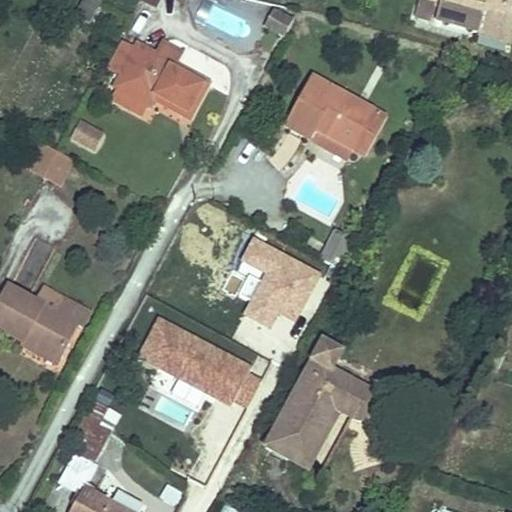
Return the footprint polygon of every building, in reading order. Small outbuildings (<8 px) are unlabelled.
[(153,0),(149,9),(161,16),(170,0),(153,0)] [(422,0),(418,38),(483,46),(485,33),(511,36),(511,0),(501,0),(501,3),(489,1),(477,0),(444,0),(444,1),(426,0),(422,0)] [(88,9),(77,28),(90,36),(100,17),(88,9)] [(286,37),(292,19),(273,12),(266,31),(286,37)] [(511,36),(485,33),(483,46),(511,49),(511,36)] [(113,76),(125,83),(139,57),(128,51),(113,76)] [(118,95),(123,98),(151,113),(154,114),(158,107),(194,126),(212,92),(141,54),(139,57),(125,83),(118,95)] [(314,85),(288,132),(315,147),(320,137),(355,156),(376,118),(314,85)] [(151,113),(123,98),(117,107),(145,124),(151,113)] [(79,121),(68,143),(93,156),(104,134),(79,121)] [(33,170),(48,179),(63,153),(48,144),(33,170)] [(63,153),(48,179),(64,188),(81,159),(65,150),(63,153)] [(296,327),(321,274),(249,241),(236,268),(249,274),(238,297),(249,303),(242,319),(269,331),(275,317),(296,327)] [(0,310),(0,338),(26,353),(27,351),(58,367),(76,334),(81,337),(87,325),(60,310),(54,323),(8,297),(0,310)] [(251,369),(158,321),(136,363),(229,411),(251,369)] [(323,346),(265,453),(311,478),(342,420),(362,430),(365,428),(369,425),(374,420),(377,414),(378,407),(377,400),(334,375),(343,357),(323,346)] [(27,351),(26,353),(23,358),(55,374),(58,367),(27,351)] [(78,443),(83,446),(104,456),(112,438),(86,426),(78,443)] [(104,456),(83,446),(59,489),(81,501),(75,511),(114,511),(86,497),(99,474),(95,472),(104,456)]
